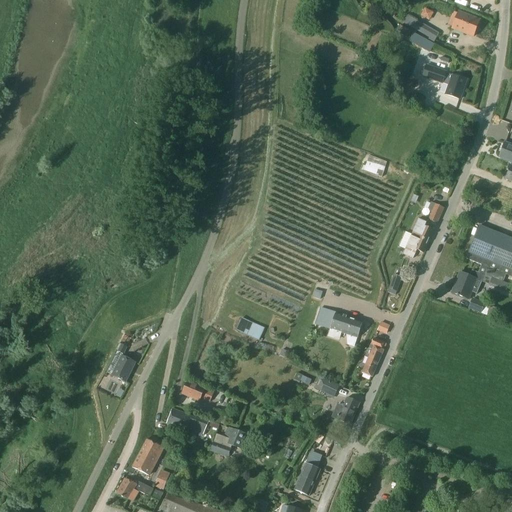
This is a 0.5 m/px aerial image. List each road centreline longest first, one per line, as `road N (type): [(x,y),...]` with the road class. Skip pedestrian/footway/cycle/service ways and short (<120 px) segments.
road 1 (residential): [(319,511),(485,128),(503,52),(505,0)]
road 2 (unclassified): [(135,396),(197,275),(223,203),(244,0)]
road 3 (unclassified): [(76,511),(135,396)]
road 4 (residential): [(98,511),(135,432),(135,396)]
